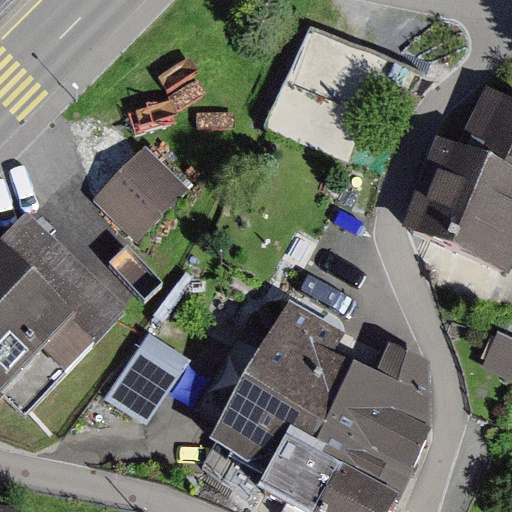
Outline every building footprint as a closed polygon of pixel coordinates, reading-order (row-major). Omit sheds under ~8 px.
[(315,29),(276,132),(365,166),(404,63),(315,29)] [(435,153),(399,246),(511,290),(511,122),(479,110),(458,162),(435,153)] [(153,159),(102,212),(145,254),(197,201),(153,159)] [(0,398),(70,327),(0,258),(0,398)] [(385,357),(292,306),(217,444),(271,472),(262,485),(311,511),(389,511),(433,431),(426,364),(390,348),(385,357)] [(511,377),(511,338),(500,335),(488,370),(511,377)] [(153,338),(115,400),(156,425),(194,362),(153,338)]
